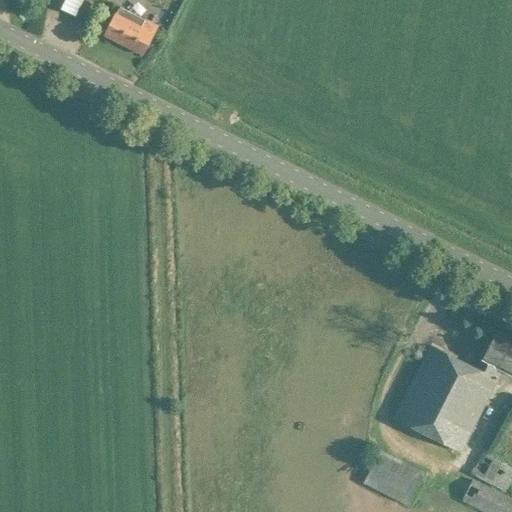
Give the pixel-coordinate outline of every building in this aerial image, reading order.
[(47,0),(47,1),(75,15),(82,0),(47,0)] [(120,6),(114,17),(105,35),(143,54),(152,36),(157,25),(120,6)] [(422,362),(422,363),(395,417),(461,451),(502,370),(511,374),(511,338),(496,331),(477,369),(431,345),(427,353),(422,362)] [(419,349),(415,358),(422,362),(427,353),(419,349)] [(423,471),(380,450),(363,482),(407,503),(423,471)] [(511,466),(482,451),(471,473),(505,491),(511,477),(511,466)] [(511,511),(511,497),(473,478),(461,500),(485,511),(511,511)]
